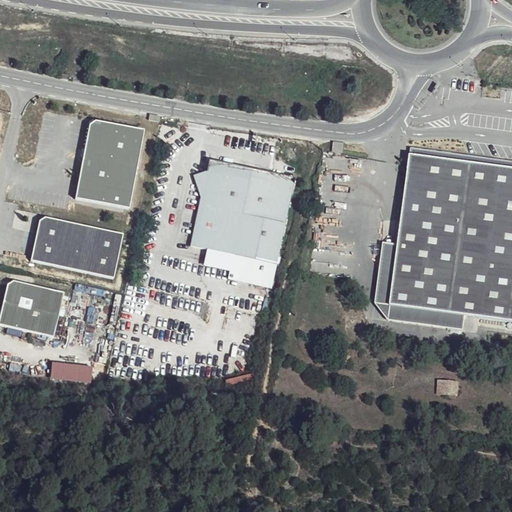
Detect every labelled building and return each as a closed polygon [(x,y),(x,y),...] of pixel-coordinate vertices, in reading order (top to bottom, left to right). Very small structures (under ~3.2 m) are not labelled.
[(76,199),(129,209),(144,130),(96,121),(90,125),(76,199)] [(341,153),(342,144),(334,143),(333,152),(341,153)] [(511,161),(469,156),(410,148),(409,156),(511,169),(511,161)] [(511,169),(409,156),(397,246),(389,306),(390,306),(449,314),(447,329),(462,331),(464,316),(511,322),(511,169)] [(293,177),(261,170),(240,166),(208,159),(206,169),(200,195),(189,245),(206,249),(275,263),(293,177)] [(240,166),(261,170),(257,164),(245,162),(240,166)] [(200,195),(206,169),(192,174),(200,195)] [(37,221),(28,261),(111,279),(121,234),(43,218),(37,221)] [(389,306),(397,246),(382,244),(375,304),(389,306)] [(6,285),(0,310),(0,325),(53,337),(62,292),(11,281),(6,285)] [(449,314),(390,306),(388,321),(447,329),(449,314)] [(349,357),(336,355),(335,364),(348,366),(349,357)] [(92,369),(51,364),(50,381),(90,386),(92,369)] [(437,394),(456,396),(457,383),(439,382),(437,394)]
